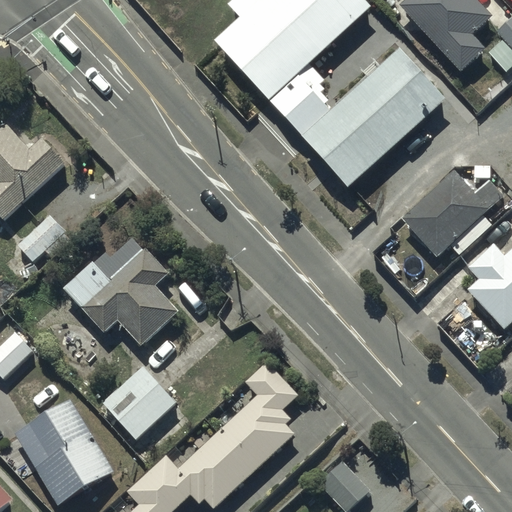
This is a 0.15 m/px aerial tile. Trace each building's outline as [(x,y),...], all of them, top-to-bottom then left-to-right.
[(273,0),(266,7),(259,0),(243,0),(225,17),(240,33),(217,54),(274,116),(284,106),(292,114),(321,87),(315,80),(356,43),(382,71),(407,48),(363,0),(273,0)] [(420,0),(403,15),(462,83),(488,60),(474,45),(493,29),(467,0),(420,0)] [(511,29),(499,40),(505,47),(490,60),(507,78),(511,73),(511,29)] [(305,149),(349,199),(447,113),(403,62),(305,149)] [(8,132),(0,138),(0,219),(4,223),(65,168),(43,143),(29,155),(8,132)] [(405,230),(439,265),(444,259),(447,262),(506,205),(491,189),(477,203),(456,181),(405,230)] [(66,241),(50,225),(18,256),(33,272),(66,241)] [(148,260),(146,261),(134,248),(114,266),(108,260),(68,298),(67,299),(106,342),(120,330),(144,356),(181,323),(157,297),(171,285),(148,260)] [(470,300),(506,339),(511,333),(511,262),(506,267),(496,256),(470,279),(481,290),(470,300)] [(0,357),(0,382),(5,388),(35,360),(18,341),(0,357)] [(166,463),(129,498),(141,511),(184,511),(192,505),(198,511),(204,511),(207,510),(208,511),(223,511),(297,444),(287,434),(293,429),(285,420),(300,406),(267,370),(246,390),(259,405),(180,478),(166,463)] [(105,410),(137,447),(176,413),(144,376),(105,410)] [(66,511),(117,481),(72,408),(16,442),(58,511),(66,511)] [(321,493),(339,511),(357,511),(372,498),(345,471),(321,493)] [(0,511),(9,511),(14,508),(0,493),(0,511)]
